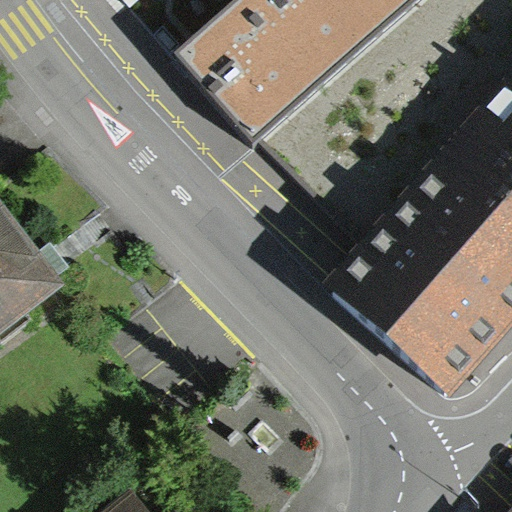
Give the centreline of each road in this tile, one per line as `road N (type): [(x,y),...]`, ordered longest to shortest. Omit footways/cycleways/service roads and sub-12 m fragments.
road 1 (residential): [(406,471),(392,431),(363,395),(2,0)]
road 2 (residential): [(511,401),(450,453),(406,471)]
